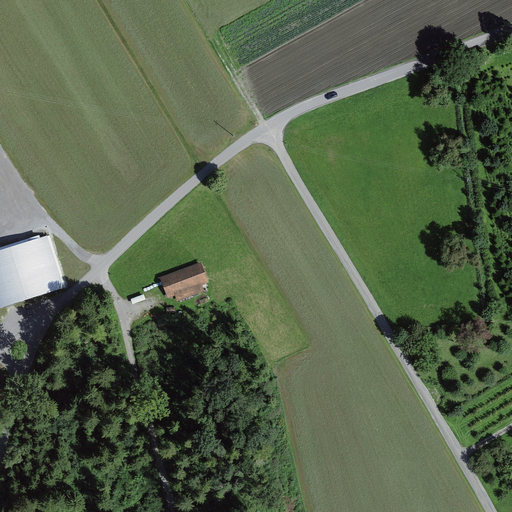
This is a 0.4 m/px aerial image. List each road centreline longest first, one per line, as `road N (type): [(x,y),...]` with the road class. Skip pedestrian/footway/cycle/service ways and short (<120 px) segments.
road 1 (residential): [(511,31),(307,107),(208,169),(22,337),(25,365),(0,457)]
road 2 (track): [(490,511),(269,128)]
road 3 (track): [(102,267),(127,320),(176,511)]
road 4 (track): [(102,267),(49,221),(0,153)]
